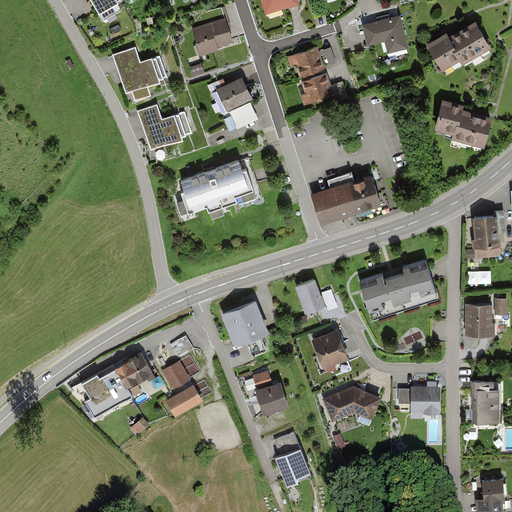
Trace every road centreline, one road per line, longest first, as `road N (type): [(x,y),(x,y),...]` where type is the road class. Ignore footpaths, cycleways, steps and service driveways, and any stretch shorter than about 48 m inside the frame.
road 1 (residential): [(169,305),(126,130),(52,0)]
road 2 (unclassified): [(454,511),(455,232),(448,207)]
road 3 (residential): [(320,252),(257,51)]
road 4 (tertiary): [(169,305),(68,366),(0,422)]
road 5 (tertiary): [(320,252),(169,305)]
road 6 (tertiary): [(448,207),(320,252)]
road 7 (residential): [(257,51),(340,24),(369,3)]
